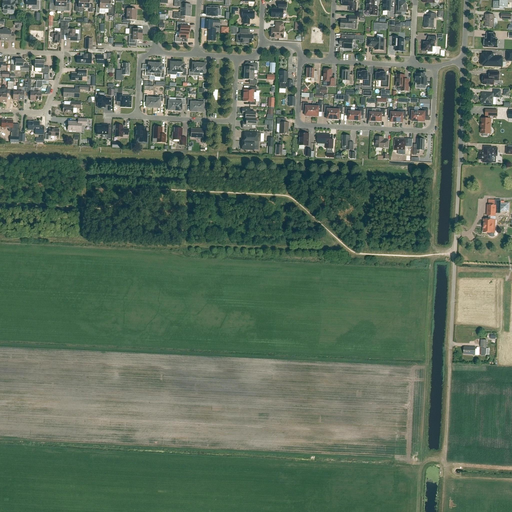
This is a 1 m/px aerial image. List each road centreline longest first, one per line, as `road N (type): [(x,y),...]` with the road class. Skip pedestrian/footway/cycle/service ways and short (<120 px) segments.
road 1 (residential): [(450,347),(459,60)]
road 2 (residential): [(435,67),(432,125),(424,130),(301,124),(300,59)]
road 3 (residential): [(0,51),(61,53),(45,109),(0,110)]
